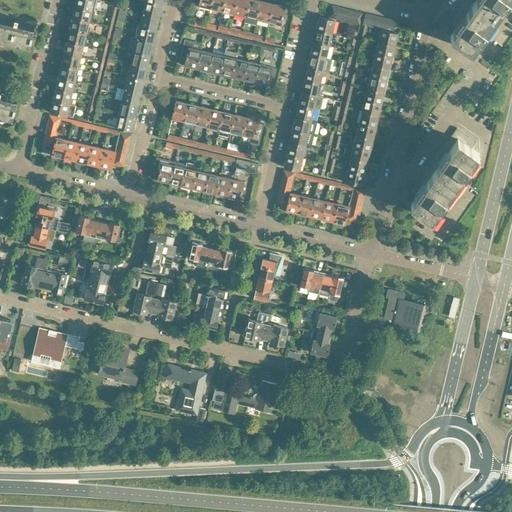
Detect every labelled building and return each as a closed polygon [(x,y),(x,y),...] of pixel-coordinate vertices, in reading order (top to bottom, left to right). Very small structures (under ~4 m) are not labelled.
[(76,0),(75,6),(93,10),(95,11),(97,5),(97,0),(76,0)] [(159,17),(162,4),(145,0),(142,13),(159,17)] [(222,11),(224,0),(212,0),(210,8),(222,11)] [(234,13),(237,0),(224,0),(222,11),(234,13)] [(246,16),(249,0),(237,0),(234,13),(246,16)] [(256,24),(257,19),(262,1),(258,0),(249,0),(246,16),(244,21),(256,24)] [(497,16),(475,0),(467,0),(451,23),(456,27),(450,36),(471,51),(497,16)] [(475,0),(497,16),(508,0),(475,0)] [(269,22),(273,4),(262,1),(257,19),(269,22)] [(285,6),(273,4),(269,22),(281,25),(285,6)] [(335,18),(338,7),(332,5),(329,17),(335,18)] [(75,6),(73,18),(90,22),(92,22),(94,16),(91,16),(93,10),(75,6)] [(341,20),(344,8),(338,7),(335,18),(336,19),(341,20)] [(347,21),(350,9),(344,8),(341,20),(347,21)] [(353,23),(356,11),(350,9),(347,21),(353,23)] [(359,24),(362,12),(356,11),(353,23),(359,24)] [(156,29),(159,17),(142,13),(139,25),(156,29)] [(368,26),(371,14),(365,13),(362,25),(367,26),(368,26)] [(374,28),(377,16),(371,14),(368,26),(374,28)] [(34,28),(17,24),(19,19),(15,18),(15,20),(0,16),(0,40),(30,48),(30,45),(31,41),(32,41),(34,28)] [(336,19),(335,18),(329,17),(329,19),(320,16),(317,29),(333,33),(336,19)] [(380,29),(382,17),(377,16),(374,28),(380,29)] [(393,32),(396,20),(382,17),(380,29),(381,29),(393,32)] [(73,18),(70,29),(87,33),(90,34),(91,28),(89,28),(90,22),(73,18)] [(138,25),(135,37),(136,38),(153,42),(156,29),(139,25),(138,25)] [(231,27),(230,33),(239,35),(240,29),(231,27)] [(70,29),(67,41),(84,45),(87,46),(88,40),(86,39),(87,33),(70,29)] [(337,34),(333,33),(317,29),(314,41),(330,45),(336,47),(337,41),(336,40),(337,34)] [(397,33),(393,32),(381,29),(378,41),(395,45),(397,33)] [(150,55),(153,42),(136,38),(133,51),(150,55)] [(67,41),(64,53),(82,57),(84,57),(85,51),(83,51),(84,45),(67,41)] [(327,58),(330,45),(314,41),(311,54),(327,58)] [(392,56),(395,45),(378,41),(376,52),(392,56)] [(196,67),(200,50),(183,46),(179,63),(185,64),(189,65),(189,67),(196,69),(197,67),(196,67)] [(212,53),(208,70),(212,71),(212,73),(220,75),(220,73),(224,56),(225,52),(213,49),(212,53)] [(236,58),(238,52),(225,49),(225,52),(224,56),(220,73),(224,74),(224,75),(231,77),(232,76),(232,75),(236,58)] [(208,70),(212,53),(200,50),(196,67),(197,67),(201,68),(200,70),(208,72),(208,70)] [(147,67),(150,55),(133,51),(130,63),(147,67)] [(389,68),(392,56),(376,52),(373,64),(389,68)] [(64,53),(62,64),(79,68),(81,69),(83,63),(80,63),(82,57),(64,53)] [(311,54),(308,66),(324,70),(329,71),(332,59),(327,58),(311,54)] [(247,61),(236,58),(232,75),(232,76),(236,77),(235,78),(243,80),(244,78),(243,78),(247,61)] [(255,81),(259,63),(247,61),(243,78),(244,78),(247,79),(247,81),(255,83),(255,81)] [(144,80),(147,67),(130,63),(127,76),(144,80)] [(259,63),(255,81),(259,82),(259,84),(267,85),(267,81),(273,83),(277,68),(271,66),(259,63)] [(62,64),(59,76),(76,80),(78,81),(80,75),(77,74),(79,68),(62,64)] [(386,80),(389,68),(373,64),(370,76),(386,80)] [(321,83),(324,70),(308,66),(305,79),(321,83)] [(59,76),(56,88),(73,92),(76,92),(77,86),(75,86),(76,80),(59,76)] [(141,92),(144,80),(127,76),(124,88),(141,92)] [(384,91),(386,80),(370,76),(367,88),(384,91)] [(318,95),(321,83),(305,79),(302,91),(318,95)] [(72,97),(73,92),(56,88),(53,99),(73,104),(74,98),(72,97)] [(138,105),(141,92),(124,88),(122,100),(121,101),(138,105)] [(381,103),(384,91),(367,88),(364,99),(381,103)] [(15,113),(17,100),(0,96),(1,91),(0,90),(0,117),(13,120),(13,118),(14,113),(15,113)] [(315,108),(318,95),(302,91),(299,104),(315,108)] [(73,117),(76,105),(76,104),(73,104),(53,99),(50,111),(73,117)] [(121,101),(122,100),(117,99),(113,112),(119,113),(119,114),(135,118),(138,105),(121,101)] [(378,115),(381,103),(364,99),(362,111),(378,115)] [(184,120),(188,103),(176,101),(172,118),(173,118),(172,119),(180,121),(180,119),(184,120)] [(184,120),(182,126),(195,128),(195,125),(196,123),(195,123),(199,106),(188,103),(184,120)] [(312,120),(315,108),(299,104),(296,116),(312,120)] [(207,126),(211,109),(199,106),(195,123),(196,123),(195,125),(203,126),(203,125),(207,126)] [(218,130),(222,112),(211,109),(207,126),(207,127),(218,130)] [(375,126),(378,115),(362,111),(359,110),(356,122),(359,123),(375,126)] [(218,130),(217,134),(229,137),(230,133),(234,115),(223,112),(218,130)] [(61,121),(62,117),(50,114),(48,121),(60,124),(61,121)] [(132,131),(135,118),(119,114),(115,127),(132,131)] [(242,136),(246,117),(234,115),(230,133),(242,136)] [(318,122),(312,120),(296,116),(293,129),(309,133),(315,134),(318,122)] [(258,122),(258,120),(246,117),(242,136),(249,137),(248,142),(259,145),(264,124),(258,122)] [(58,131),(60,124),(48,121),(46,128),(58,131)] [(373,138),(375,126),(359,123),(356,134),(373,138)] [(57,136),(58,131),(46,128),(45,135),(56,137),(57,136)] [(458,183),(479,154),(471,148),(476,141),(457,128),(431,164),(458,183)] [(315,134),(309,133),(293,129),(290,141),(306,145),(313,147),(315,134)] [(120,131),(119,138),(130,141),(131,133),(120,131)] [(370,150),(373,138),(356,134),(353,146),(370,150)] [(55,143),(56,137),(45,135),(43,140),(55,143)] [(64,157),(68,139),(57,136),(56,137),(55,143),(53,150),(52,156),(60,158),(60,156),(64,157)] [(128,147),(130,141),(119,138),(117,145),(128,147)] [(76,160),(80,141),(68,139),(64,157),(63,159),(71,161),(72,159),(76,160)] [(53,150),(55,143),(43,140),(42,147),(53,150)] [(87,162),(92,144),(80,141),(76,160),(75,162),(83,164),(84,161),(87,162)] [(303,158),(306,145),(290,141),(287,154),(303,158)] [(99,165),(103,147),(92,144),(87,162),(87,164),(95,166),(95,164),(99,165)] [(370,150),(353,146),(346,144),(343,156),(351,158),(367,161),(370,150)] [(127,153),(128,147),(117,145),(116,150),(115,150),(115,151),(127,153)] [(113,157),(115,151),(115,150),(103,147),(99,165),(98,167),(106,169),(107,167),(111,168),(112,164),(113,157)] [(127,153),(115,151),(113,157),(125,160),(127,153)] [(300,171),(303,158),(287,154),(284,166),(300,171)] [(124,167),(125,160),(113,157),(112,164),(124,167)] [(169,182),(174,161),(157,157),(153,173),(159,174),(157,181),(165,183),(165,181),(169,182)] [(259,163),(248,160),(237,158),(235,166),(246,169),(246,170),(257,173),(259,163)] [(364,173),(367,161),(351,158),(348,169),(364,173)] [(181,184),(186,163),(174,161),(169,182),(169,184),(177,185),(177,184),(181,184)] [(186,163),(181,184),(180,186),(188,188),(189,186),(192,187),(197,170),(198,164),(186,162),(186,163)] [(433,220),(458,183),(431,164),(411,191),(417,195),(410,204),(433,220)] [(295,176),(296,172),(284,169),(282,176),(294,179),(295,176)] [(362,185),(364,173),(348,169),(345,181),(362,185)] [(204,190),(208,172),(197,170),(192,187),(192,189),(200,191),(201,189),(204,190)] [(216,193),(220,175),(208,172),(204,190),(204,192),(212,194),(212,192),(216,193)] [(228,195),(232,178),(220,175),(216,193),(216,195),(224,196),(224,194),(228,195)] [(292,185),(294,179),(282,176),(280,183),(292,185)] [(240,198),(244,181),(232,178),(228,195),(227,197),(235,199),(236,197),(240,198)] [(291,191),(292,185),(280,183),(279,189),(290,192),(290,191),(291,191)] [(364,195),(365,189),(354,186),(353,193),(364,195)] [(288,198),(290,192),(279,189),(277,196),(288,198)] [(298,212),(302,194),(291,191),(290,191),(290,192),(288,198),(287,205),(285,211),(293,213),(294,211),(298,212)] [(362,202),(364,195),(353,193),(351,199),(362,202)] [(309,214),(314,197),(302,194),(298,212),(297,214),(305,216),(306,214),(309,214)] [(0,198),(0,197),(0,215),(5,217),(9,198),(1,196),(0,198)] [(287,205),(288,198),(277,196),(275,202),(287,205)] [(321,217),(325,199),(314,197),(309,214),(309,217),(317,218),(317,216),(321,217)] [(333,220),(337,202),(325,199),(321,217),(320,219),(328,221),(329,219),(333,220)] [(360,209),(362,202),(351,199),(350,205),(349,205),(349,206),(360,209)] [(345,223),(346,219),(347,212),(349,206),(349,205),(337,202),(333,220),(332,222),(340,224),(341,222),(345,223)] [(38,215),(36,225),(52,229),(52,228),(56,229),(59,219),(53,217),(55,209),(54,208),(55,206),(49,205),(48,207),(38,205),(38,206),(36,206),(34,212),(36,212),(36,214),(38,215)] [(359,215),(360,209),(349,206),(347,212),(359,215)] [(357,222),(359,215),(347,212),(346,219),(357,222)] [(96,237),(99,221),(89,219),(90,217),(80,215),(76,231),(85,233),(84,239),(85,241),(92,243),(95,243),(96,237)] [(109,224),(99,221),(96,237),(107,240),(108,238),(115,240),(120,241),(128,230),(118,228),(119,224),(110,222),(109,224)] [(54,240),(56,230),(56,229),(52,228),(52,229),(36,225),(33,235),(31,234),(29,244),(46,248),(48,239),(54,240)] [(149,240),(147,250),(166,255),(174,257),(176,246),(164,243),(166,235),(150,231),(148,240),(149,240)] [(207,268),(211,248),(202,246),(202,244),(192,241),(188,258),(198,260),(197,265),(207,268)] [(221,251),(211,248),(207,268),(218,270),(219,265),(230,267),(231,268),(232,267),(233,267),(234,266),(234,265),(234,264),(235,258),(236,251),(221,248),(221,251)] [(163,265),(166,255),(147,250),(145,260),(144,260),(142,268),(157,272),(159,264),(163,265)] [(263,258),(262,257),(260,267),(258,277),(273,281),(274,275),(276,275),(282,256),(270,254),(269,259),(263,258)] [(37,257),(35,267),(27,265),(24,278),(22,277),(21,281),(23,282),(23,284),(42,288),(46,271),(49,260),(37,257)] [(108,283),(112,264),(88,258),(83,278),(91,279),(108,283)] [(318,293),(323,275),(313,272),(314,270),(304,267),(299,285),(309,287),(308,291),(318,293)] [(61,293),(66,273),(57,271),(57,273),(46,271),(42,288),(61,293)] [(332,277),(323,275),(318,293),(330,296),(329,299),(331,300),(334,300),(337,300),(338,294),(340,294),(342,286),(343,286),(344,280),(342,280),(343,277),(333,275),(332,277)] [(273,281),(258,277),(256,288),(255,288),(253,297),(268,301),(271,291),(270,291),(273,281)] [(103,303),(108,283),(91,279),(89,289),(86,288),(83,298),(95,301),(95,303),(101,304),(101,302),(103,303)] [(153,313),(156,298),(160,283),(149,280),(145,294),(131,291),(130,298),(135,299),(133,310),(147,313),(147,311),(153,313)] [(208,286),(206,294),(205,294),(203,305),(220,309),(222,299),(223,299),(225,290),(208,286)] [(404,293),(388,289),(387,293),(391,294),(385,321),(369,318),(367,326),(395,332),(397,325),(418,330),(417,333),(418,333),(425,301),(424,301),(423,305),(403,300),(404,293)] [(156,298),(153,313),(158,314),(158,315),(172,319),(173,312),(179,313),(182,303),(163,298),(163,295),(159,294),(157,293),(156,298)] [(317,301),(307,299),(306,306),(315,308),(317,301)] [(217,320),(220,309),(203,305),(200,316),(201,316),(199,325),(210,328),(210,330),(214,331),(214,329),(216,329),(219,320),(217,320)] [(259,311),(257,320),(249,318),(245,336),(259,339),(259,337),(265,339),(268,324),(271,313),(259,311)] [(315,323),(313,332),(330,336),(332,328),(334,329),(337,317),(320,313),(317,324),(315,323)] [(0,348),(8,350),(10,338),(7,337),(8,334),(10,334),(13,323),(0,320),(0,321),(0,348)] [(273,325),(268,324),(265,339),(270,340),(270,342),(284,345),(288,327),(273,324),(273,325)] [(39,328),(33,355),(34,355),(40,356),(41,354),(51,356),(51,358),(50,358),(50,359),(61,362),(65,345),(67,334),(57,332),(57,331),(55,336),(48,335),(49,329),(49,330),(40,328),(40,327),(39,327),(39,328)] [(329,343),(330,336),(313,332),(311,339),(313,340),(310,352),(320,354),(320,356),(326,358),(326,355),(328,356),(331,344),(329,343)] [(121,381),(127,382),(130,369),(124,368),(129,349),(120,346),(118,357),(104,353),(99,374),(122,379),(121,381)] [(168,365),(165,377),(190,383),(189,389),(181,387),(178,399),(182,400),(179,410),(196,414),(199,404),(206,373),(168,365)] [(214,401),(212,408),(221,410),(221,411),(234,414),(237,403),(255,407),(255,409),(270,412),(277,383),(262,380),(259,392),(258,392),(254,394),(253,397),(239,394),(239,393),(226,390),(223,403),(214,401)] [(200,407),(197,419),(197,420),(204,421),(207,408),(200,407)]
